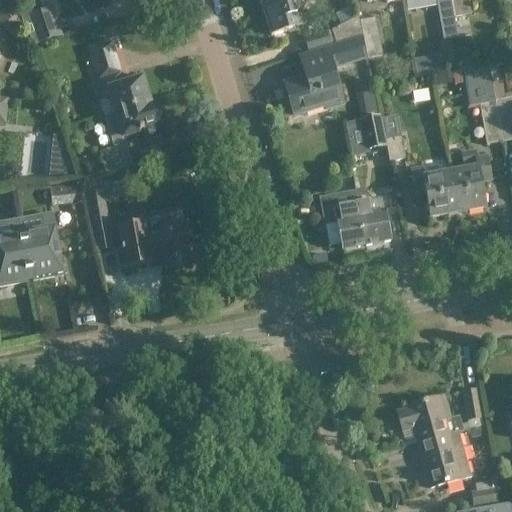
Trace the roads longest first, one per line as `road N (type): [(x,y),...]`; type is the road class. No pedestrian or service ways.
road 1 (residential): [(294,321),(199,0)]
road 2 (tertiary): [(0,373),(294,321)]
road 3 (tertiary): [(294,321),(511,283)]
road 4 (residential): [(361,511),(294,321)]
